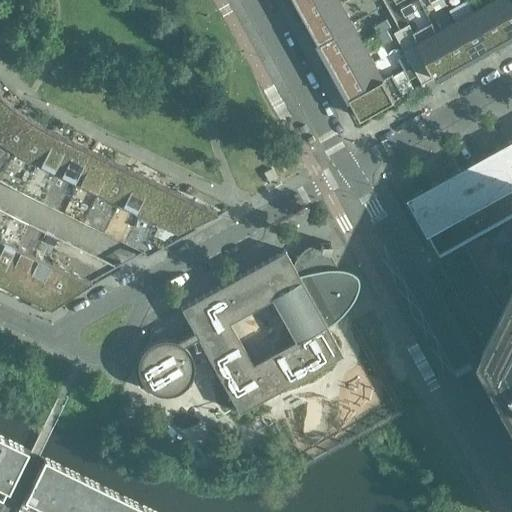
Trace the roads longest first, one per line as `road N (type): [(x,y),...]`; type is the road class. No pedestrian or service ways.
road 1 (residential): [(511,463),(349,177)]
road 2 (residential): [(158,275),(349,177)]
road 3 (residential): [(349,177),(251,0)]
road 4 (residential): [(349,177),(511,87)]
road 5 (residential): [(65,331),(96,363),(117,358),(158,275)]
